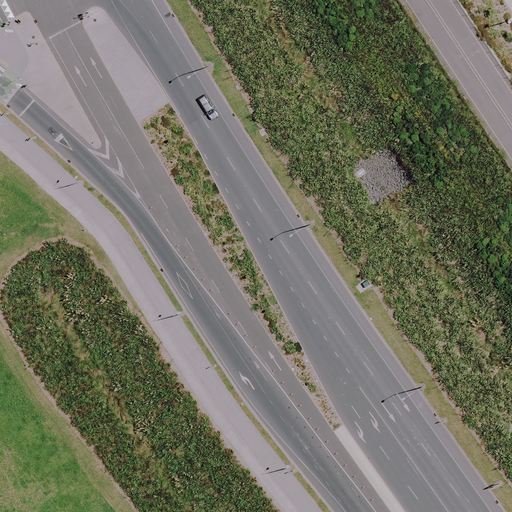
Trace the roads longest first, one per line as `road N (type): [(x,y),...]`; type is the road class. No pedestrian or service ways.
road 1 (secondary): [(132,0),(360,385),(450,511)]
road 2 (secondary): [(338,468),(145,170),(50,0)]
road 3 (secondary): [(338,468),(257,397),(134,209),(0,84)]
road 4 (unclassified): [(427,0),(511,127)]
